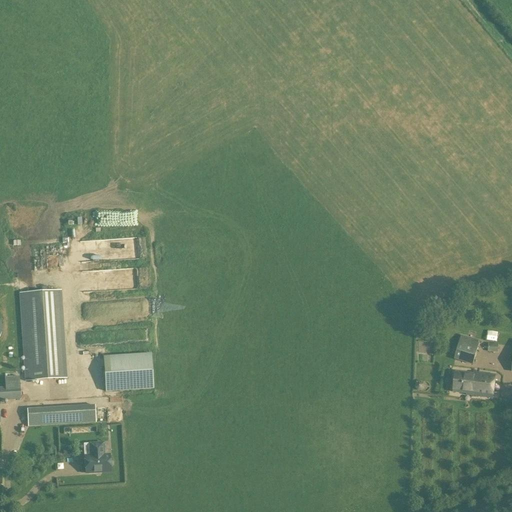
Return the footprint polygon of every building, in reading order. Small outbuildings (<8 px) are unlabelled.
[(25,376),(25,381),(67,378),(61,290),(19,293),(25,376)] [(454,360),(473,365),(480,341),(461,336),(454,360)] [(498,346),(498,344),(488,344),(488,352),(498,353),(498,346)] [(152,355),(104,358),(106,392),(119,391),(154,389),(152,355)] [(495,376),(474,373),(474,374),(456,372),(453,392),(471,394),(471,396),(492,398),(495,376)] [(0,401),(20,400),(19,376),(4,377),(5,387),(0,387),(0,401)] [(415,383),(415,388),(417,391),(421,391),(425,389),(425,385),(423,381),(418,381),(415,383)] [(94,405),(27,409),(28,427),(96,423),(94,405)] [(119,426),(111,427),(111,439),(119,439),(119,426)] [(84,456),(85,475),(111,473),(110,454),(105,454),(104,442),(89,443),(89,455),(84,456)]
